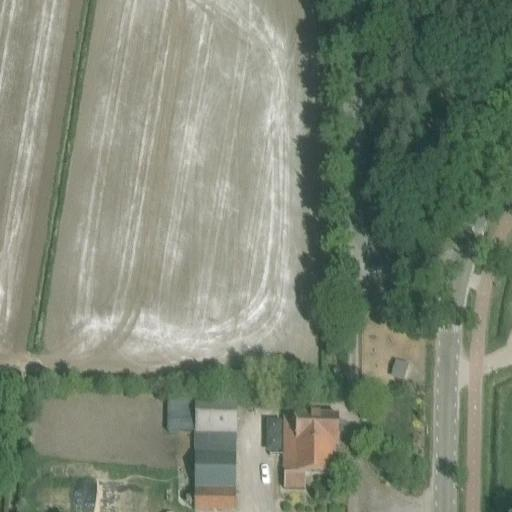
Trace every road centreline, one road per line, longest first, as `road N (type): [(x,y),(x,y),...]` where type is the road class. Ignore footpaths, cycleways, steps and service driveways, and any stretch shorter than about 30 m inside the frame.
road 1 (unclassified): [(456,279),(373,270),(356,246),(347,0)]
road 2 (tertiary): [(445,511),(456,279)]
road 3 (tertiary): [(456,279),(511,147)]
